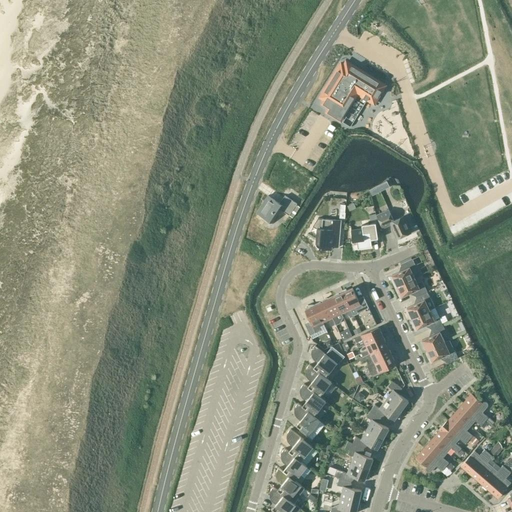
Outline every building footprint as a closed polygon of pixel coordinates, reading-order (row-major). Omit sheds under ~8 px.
[(341,63),(320,97),(324,100),(322,104),(329,108),(334,111),(333,113),(339,117),(340,115),(343,117),(358,94),(374,104),(386,85),(346,61),(344,64),(341,63)] [(300,206),(296,204),(297,203),(285,195),(279,203),(268,195),(257,212),(273,223),(275,220),(274,219),(280,209),(289,215),(289,214),(293,217),(300,206)] [(382,228),(390,224),(397,239),(411,232),(403,216),(394,220),(389,209),(376,215),(382,228)] [(328,243),(339,244),(341,220),(334,219),(318,218),(313,226),(317,228),(315,244),(316,245),(316,246),(317,247),(318,248),(319,248),(327,249),(328,243)] [(371,239),(378,238),(376,223),(362,225),(362,228),(352,230),(351,224),(350,224),(353,241),(357,240),(358,248),(372,246),(371,239)] [(394,279),(392,280),(395,286),(414,277),(410,267),(415,265),(412,259),(401,264),(403,270),(392,275),(394,279)] [(417,283),(414,277),(395,286),(398,292),(400,292),(402,296),(413,291),(416,296),(427,291),(422,281),(417,283)] [(352,287),(343,292),(351,309),(354,315),(358,313),(358,312),(369,307),(363,296),(358,298),(352,287)] [(418,302),(407,307),(409,312),(408,312),(411,318),(430,310),(435,307),(427,291),(416,296),(418,302)] [(354,315),(351,309),(343,292),(339,293),(339,292),(333,295),(342,313),(347,310),(350,317),(354,315)] [(336,316),(342,313),(333,295),(327,298),(328,299),(324,300),(335,324),(339,322),(336,316)] [(320,301),(315,304),(323,322),(328,319),(332,326),(335,324),(324,300),(321,302),(320,301)] [(310,321),(305,323),(310,335),(316,332),(320,330),(319,327),(324,324),(323,322),(315,304),(308,305),(308,308),(305,309),(310,321)] [(428,323),(431,329),(442,323),(439,317),(434,320),(430,310),(411,318),(414,325),(415,324),(417,329),(428,323)] [(440,332),(445,329),(442,323),(431,329),(433,334),(422,340),(424,344),(423,344),(426,351),(445,342),(440,332)] [(356,342),(363,339),(365,344),(383,336),(381,330),(380,331),(378,327),(361,335),(354,338),(356,342)] [(344,330),(339,332),(343,340),(348,338),(344,330)] [(361,353),(363,357),(387,346),(385,342),(386,342),(383,336),(365,344),(368,350),(361,353)] [(449,340),(445,342),(426,351),(429,357),(430,357),(432,361),(443,355),(447,363),(458,358),(455,350),(454,350),(449,340)] [(314,357),(319,361),(313,367),(313,368),(325,377),(337,362),(315,345),(313,347),(312,348),(312,349),(312,350),(312,351),(312,352),(312,353),(312,354),(313,355),(313,356),(314,357)] [(361,362),(367,359),(369,365),(392,355),(389,349),(388,349),(387,346),(363,357),(359,358),(361,362)] [(392,355),(369,365),(367,366),(371,375),(378,372),(395,364),(393,361),(394,360),(392,355)] [(319,396),(320,396),(331,381),(325,377),(313,368),(313,367),(309,364),(307,366),(307,367),(307,368),(306,368),(306,369),(306,370),(306,371),(306,372),(307,374),(307,375),(308,375),(309,376),(313,380),(308,387),(319,396)] [(393,390),(386,399),(402,410),(407,404),(406,404),(408,400),(398,393),(402,388),(392,380),(388,386),(393,390)] [(326,401),(320,396),(319,396),(308,387),(304,383),(302,386),(301,386),(301,388),(300,389),(300,390),(300,391),(301,392),(301,393),(302,394),(303,395),(308,399),(302,406),(314,416),(314,415),(326,401)] [(471,393),(463,402),(485,421),(488,417),(483,412),(487,407),(487,406),(488,406),(488,405),(488,404),(487,403),(487,402),(486,402),(485,402),(484,401),(483,402),(482,402),(471,393)] [(399,418),(402,410),(386,399),(380,407),(375,404),(370,410),(381,417),(384,412),(394,419),(396,417),(399,418)] [(314,416),(302,406),(298,402),(296,405),(295,406),(295,407),(295,408),(295,409),(295,410),(295,411),(295,412),(296,413),(296,414),(297,414),(302,418),(296,426),(313,439),(324,424),(320,420),(314,415),(314,416)] [(481,425),(485,421),(463,402),(455,411),(471,425),(475,420),(481,425)] [(378,422),(381,417),(370,410),(366,416),(372,419),(367,429),(384,439),(388,432),(387,432),(389,428),(378,422)] [(455,411),(448,420),(447,420),(469,439),(473,435),(467,430),(471,425),(455,411)] [(494,421),(488,417),(485,421),(490,425),(494,421)] [(465,443),(469,439),(447,420),(448,420),(447,420),(439,429),(440,429),(455,443),(456,443),(460,438),(465,443)] [(289,451),(300,461),(301,460),(312,446),(290,428),(288,431),(288,432),(287,433),(287,434),(287,435),(287,436),(287,437),(288,438),(288,439),(289,440),(294,444),(289,451)] [(382,447),(384,439),(367,429),(361,439),(356,436),(352,443),(364,448),(366,443),(377,449),(379,446),(382,447)] [(461,448),(456,443),(455,443),(440,429),(439,429),(439,430),(432,438),(447,452),(452,447),(457,452),(461,448)] [(473,435),(469,439),(475,444),(478,440),(473,435)] [(432,438),(424,447),(445,466),(449,462),(443,457),(447,452),(432,438)] [(353,456),(351,462),(370,469),(372,462),(371,462),(373,458),(361,454),(364,448),(352,443),(348,441),(345,448),(349,450),(348,454),(353,456)] [(436,465),(442,470),(443,468),(445,466),(424,447),(416,456),(416,457),(427,466),(426,467),(426,468),(426,469),(427,470),(427,471),(428,471),(429,471),(430,471),(431,471),(436,465)] [(493,447),(489,452),(493,456),(494,457),(499,452),(493,447)] [(289,464),(283,470),(283,471),(295,480),(307,465),(301,460),(300,461),(289,451),(285,448),(283,450),(282,451),(282,452),(282,453),(281,454),(281,455),(281,456),(282,457),(283,458),(283,459),(284,460),(289,464)] [(461,466),(470,474),(489,452),(485,449),(480,454),(474,450),(461,466)] [(470,474),(479,482),(493,466),(488,462),(493,456),(489,452),(470,474)] [(336,469),(334,476),(339,478),(351,481),(353,475),(364,480),(365,477),(369,478),(370,469),(351,462),(347,473),(341,470),(336,469)] [(449,462),(445,466),(450,470),(454,466),(449,462)] [(493,466),(479,482),(488,490),(507,468),(503,464),(498,470),(493,466)] [(295,480),(283,471),(283,470),(279,467),(277,470),(276,471),(276,472),(276,473),(276,474),(276,475),(276,476),(276,477),(277,477),(277,478),(278,479),(283,483),(277,490),(294,503),(298,498),(297,497),(305,488),(301,485),(301,484),(295,480)] [(511,472),(507,468),(488,490),(497,497),(497,498),(511,482),(506,477),(511,472)] [(349,487),(351,481),(339,478),(337,485),(343,486),(340,497),(360,502),(362,494),(360,494),(361,490),(349,487)] [(294,503),(277,490),(273,486),(271,489),(271,490),(270,491),(270,492),(270,493),(270,494),(270,495),(270,496),(271,496),(272,497),(272,498),(277,502),(271,509),(274,511),(288,511),(295,504),(294,503)] [(361,510),(360,502),(340,497),(338,508),(332,507),(330,511),(343,511),(344,510),(352,511),(356,511),(357,510),(361,510)]
